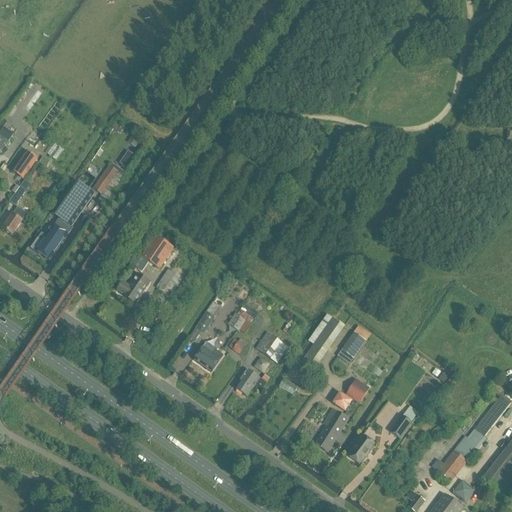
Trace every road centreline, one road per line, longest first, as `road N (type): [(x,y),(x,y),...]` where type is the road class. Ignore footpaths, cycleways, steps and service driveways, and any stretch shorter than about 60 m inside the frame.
road 1 (unclassified): [(338,511),(0,274)]
road 2 (trunk): [(266,511),(0,323)]
road 3 (trunk): [(0,354),(224,511)]
road 4 (track): [(208,0),(139,101),(182,134)]
road 5 (track): [(438,0),(352,123)]
